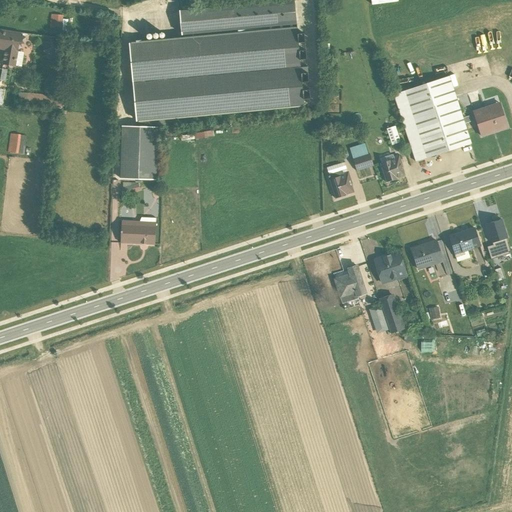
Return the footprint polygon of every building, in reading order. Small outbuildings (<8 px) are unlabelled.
[(179,11),(181,35),(296,25),(294,2),(179,11)] [(62,16),(51,15),(49,33),(61,34),(61,32),(66,33),(67,20),(62,20),(62,16)] [(302,106),(296,29),(170,40),(169,36),(168,35),(165,35),(164,36),(165,40),(130,44),(137,128),(121,127),(120,179),(156,180),(157,128),(173,128),(172,117),(302,106)] [(1,65),(14,67),(20,34),(0,30),(0,50),(4,51),(1,65)] [(415,162),(471,144),(448,77),(393,95),(415,162)] [(17,103),(64,107),(64,97),(24,93),(24,91),(18,90),(17,103)] [(473,111),(481,137),(507,128),(499,103),(473,111)] [(394,126),(386,129),(392,145),(400,143),(394,126)] [(20,135),(10,133),(7,152),(24,155),(27,136),(20,135)] [(364,144),(349,149),(356,172),(373,166),(369,154),(368,154),(364,144)] [(384,174),(386,181),(403,176),(397,156),(393,157),(392,155),(379,159),(381,164),(379,165),(382,174),(384,174)] [(328,175),(330,179),(329,180),(329,181),(328,181),(331,190),(332,190),(335,199),(341,197),(341,196),(352,192),(346,172),(343,163),(339,164),(326,168),(328,175)] [(139,191),(139,182),(122,184),(123,192),(139,191)] [(121,221),(120,243),(154,245),(155,219),(141,218),(139,222),(121,221)] [(500,220),(486,225),(492,243),(493,243),(497,256),(509,253),(505,239),(506,239),(500,220)] [(480,247),(474,229),(449,237),(457,262),(469,258),(467,251),(480,247)] [(411,249),(418,271),(429,267),(429,268),(433,267),(433,266),(443,263),(436,241),(411,249)] [(382,285),(406,277),(398,253),(374,261),(382,285)] [(477,256),(480,264),(485,262),(482,254),(477,256)] [(365,295),(356,266),(348,269),(350,275),(335,280),(342,304),(358,299),(357,297),(365,295)] [(392,294),(379,299),(390,334),(395,333),(395,334),(404,334),(403,330),(404,329),(392,294)] [(388,331),(380,306),(368,310),(376,334),(388,331)] [(430,318),(439,317),(438,308),(429,309),(430,318)] [(446,320),(433,324),(435,329),(448,326),(446,320)]
